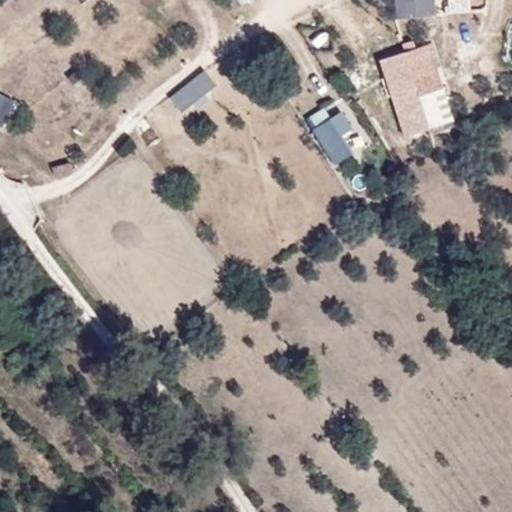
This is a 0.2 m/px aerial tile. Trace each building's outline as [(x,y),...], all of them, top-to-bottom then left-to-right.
[(278,0),(233,0),(244,16),(280,3),(278,0)] [(444,0),(404,0),(407,19),(447,16),(444,0)] [(447,0),(449,12),(468,10),(467,0),(447,0)] [(421,45),(385,56),(411,138),(452,125),(433,64),(428,66),(421,45)] [(218,75),(182,103),(192,117),(230,89),(218,75)] [(0,114),(0,123),(12,130),(25,103),(9,96),(0,114)] [(344,99),(317,117),(339,153),(356,142),(344,124),(355,117),(344,99)]
